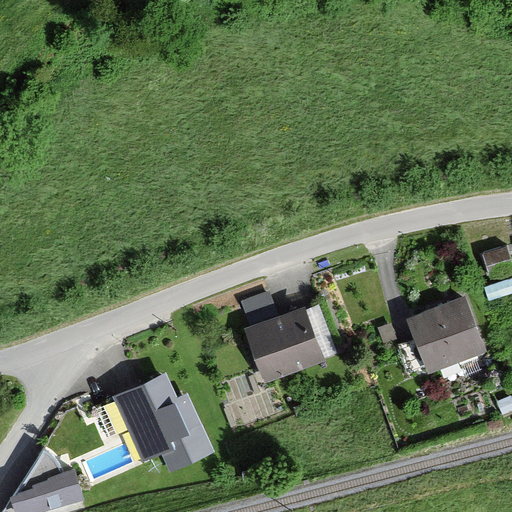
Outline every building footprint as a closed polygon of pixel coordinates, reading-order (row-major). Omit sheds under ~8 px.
[(511,261),(507,244),(483,252),(490,274),(511,266),(511,261)] [(270,294),(243,304),(270,373),(334,348),(317,304),(303,310),(303,308),(279,317),(270,294)] [(400,348),(410,374),(482,347),(463,297),(416,314),(425,339),(400,348)] [(184,396),(174,401),(162,375),(94,406),(108,438),(138,425),(147,446),(162,439),(175,467),(209,451),(184,396)] [(74,469),(64,471),(61,464),(57,458),(51,451),(44,446),(14,493),(19,511),(22,511),(81,495),(74,469)]
